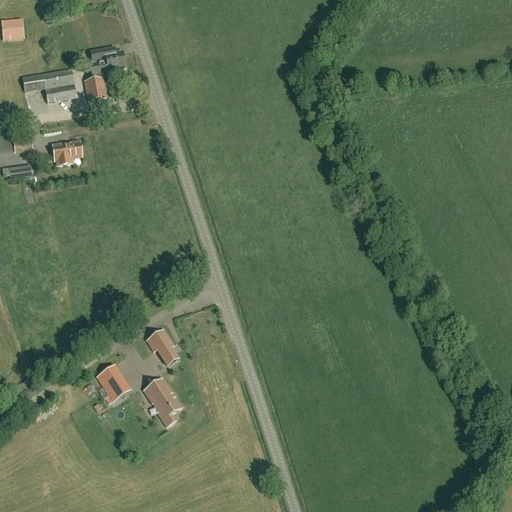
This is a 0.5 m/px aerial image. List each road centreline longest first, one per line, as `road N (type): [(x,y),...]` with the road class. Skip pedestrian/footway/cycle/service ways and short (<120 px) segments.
road 1 (tertiary): [(292,511),(123,0)]
road 2 (track): [(0,424),(216,279)]
road 3 (track): [(158,105),(0,125)]
